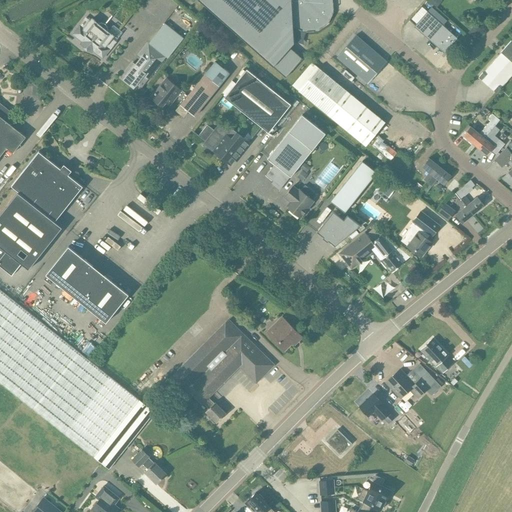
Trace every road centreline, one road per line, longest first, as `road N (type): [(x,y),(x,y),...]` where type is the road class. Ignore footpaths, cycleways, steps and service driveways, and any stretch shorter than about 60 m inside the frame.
road 1 (unclassified): [(376,341),(0,35)]
road 2 (unclassified): [(421,511),(511,350)]
road 3 (tertiary): [(376,341),(511,231)]
road 4 (tertiary): [(252,462),(376,341)]
road 5 (residential): [(511,205),(446,150),(446,80)]
